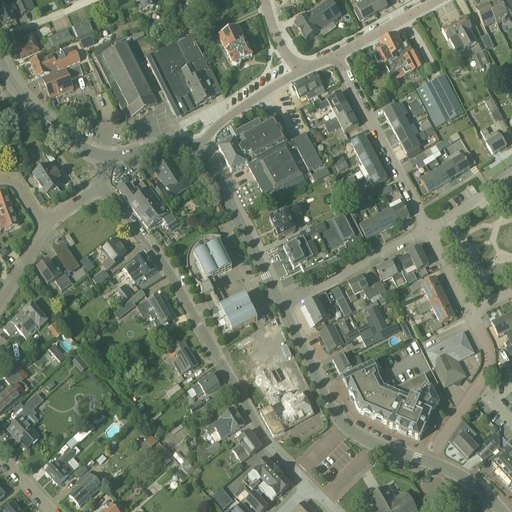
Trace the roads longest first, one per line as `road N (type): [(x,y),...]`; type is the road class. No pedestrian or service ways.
road 1 (residential): [(295,474),(267,444),(157,255),(100,192)]
road 2 (residential): [(333,56),(428,230)]
road 3 (secondary): [(283,307),(197,149)]
road 4 (residential): [(428,462),(489,360),(468,311)]
road 5 (residential): [(283,307),(428,230)]
road 6 (secondary): [(0,61),(41,116),(104,156)]
road 7 (secondary): [(344,426),(283,307)]
road 8 (residential): [(197,149),(227,117),(302,70)]
